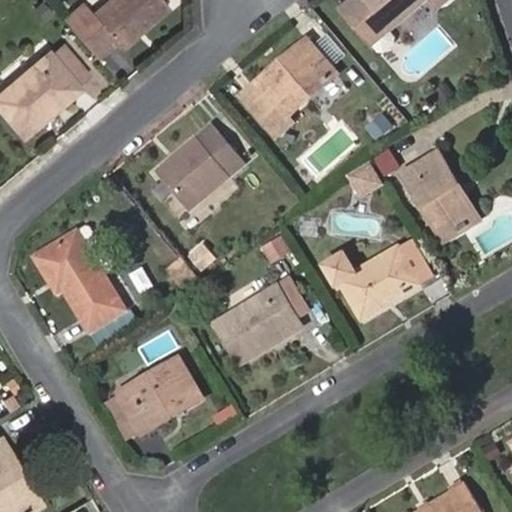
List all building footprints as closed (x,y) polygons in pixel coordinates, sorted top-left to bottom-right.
[(118,43),(122,48),(170,8),(163,0),(112,0),(94,15),(118,43)] [(358,0),(347,10),(357,22),(370,11),(358,0)] [(376,44),(427,0),(441,0),(444,3),(447,0),(358,0),(370,11),(357,22),(376,44)] [(97,61),(118,43),(94,15),(86,5),(64,22),(97,61)] [(293,126),(288,120),(339,76),(308,41),(278,66),(281,71),(272,78),(269,75),(243,97),(278,140),(293,126)] [(0,107),(25,136),(80,89),(50,53),(0,95),(0,107)] [(278,66),(269,75),(272,78),(281,71),(278,66)] [(215,128),(199,141),(229,177),(245,165),(215,128)] [(158,176),(188,212),(229,177),(199,141),(158,176)] [(460,232),(480,219),(440,153),(406,173),(444,236),(458,228),(460,232)] [(366,184),(378,178),(371,166),(360,173),(366,184)] [(91,330),(125,309),(77,232),(38,257),(51,279),(51,278),(57,275),(65,289),(91,330)] [(423,283),(437,276),(415,239),(402,247),(423,283)] [(365,318),(423,283),(402,247),(358,273),(346,254),(327,266),(338,285),(343,283),(365,318)] [(128,301),(141,297),(135,274),(122,278),(128,301)] [(51,279),(59,293),(65,289),(57,275),(51,278),(51,279)] [(298,317),(310,309),(291,280),(279,287),(298,317)] [(243,363),(304,327),(298,317),(279,287),(218,324),(243,363)] [(143,433),(203,400),(189,376),(194,373),(191,367),(185,370),(180,359),(121,391),(143,433)] [(28,511),(41,505),(1,439),(0,439),(0,511),(18,511),(20,511),(28,511)] [(422,511),(484,511),(468,484),(433,505),(433,506),(423,511),(422,511)] [(431,501),(421,507),(423,511),(433,506),(433,505),(431,501)]
